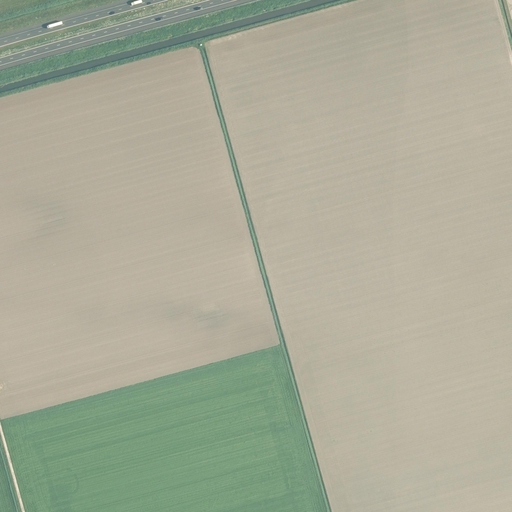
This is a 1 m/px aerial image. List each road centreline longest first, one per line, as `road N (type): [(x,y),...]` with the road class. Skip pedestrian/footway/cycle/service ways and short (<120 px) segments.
road 1 (motorway): [(0,61),(219,0)]
road 2 (motorway): [(151,0),(0,40)]
